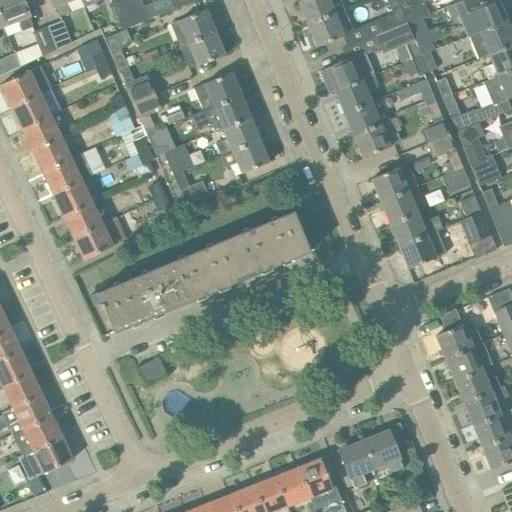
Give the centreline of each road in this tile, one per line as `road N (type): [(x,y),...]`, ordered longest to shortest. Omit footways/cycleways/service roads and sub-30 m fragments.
road 1 (residential): [(383,317),(254,0)]
road 2 (residential): [(140,477),(403,371)]
road 3 (residential): [(89,361),(319,267)]
road 4 (residential): [(89,361),(0,174)]
road 5 (residential): [(461,511),(403,371)]
road 6 (residential): [(383,317),(511,263)]
road 7 (residential): [(140,477),(89,361)]
